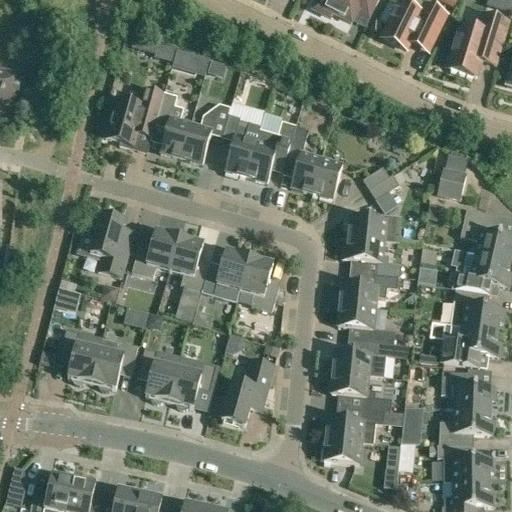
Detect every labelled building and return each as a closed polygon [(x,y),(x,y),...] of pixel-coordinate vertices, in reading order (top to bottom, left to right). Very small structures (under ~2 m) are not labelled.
[(379,0),(318,0),(313,12),(330,20),(332,16),(351,25),(362,2),(376,9),(379,0)] [(410,46),(428,54),(446,19),(424,8),(423,11),(412,6),(409,12),(399,7),(397,11),(389,7),(382,22),(389,26),(382,41),(406,53),(410,46)] [(494,68),(507,25),(483,18),(478,34),(461,29),(448,71),(476,80),(481,64),(494,68)] [(0,106),(20,108),(23,76),(0,74),(0,106)] [(164,96),(161,108),(157,123),(168,126),(160,156),(181,162),(191,128),(180,125),(184,112),(175,109),(178,100),(164,96)] [(157,123),(161,108),(129,99),(127,106),(116,103),(105,141),(120,145),(119,150),(133,153),(138,136),(152,140),(157,123)] [(191,128),(181,162),(203,168),(211,138),(222,141),(229,118),(231,111),(219,107),(203,119),(200,131),(191,128)] [(240,122),(229,118),(222,141),(233,145),(225,175),(246,181),(256,147),(246,144),(249,133),(238,129),(240,122)] [(267,150),(256,147),(246,181),(268,187),(276,158),(287,161),(288,158),(287,158),(295,129),(282,125),(277,142),(269,140),(267,150)] [(309,133),(295,129),(287,158),(288,158),(299,161),(290,191),(310,197),(320,163),(302,158),(309,133)] [(320,163),(310,197),(333,203),(343,169),(320,163)] [(389,181),(383,171),(363,184),(369,194),(389,181)] [(466,179),(443,174),(437,197),(461,203),(466,179)] [(393,179),(389,181),(369,194),(376,204),(399,189),(393,179)] [(476,258),(510,267),(511,257),(511,241),(493,237),(497,220),(466,213),(460,241),(479,246),(476,258)] [(129,254),(117,251),(125,226),(101,219),(90,257),(102,261),(98,275),(122,281),(129,254)] [(349,242),(384,245),(386,223),(351,220),(349,242)] [(170,275),(179,241),(174,239),(172,236),(169,234),(166,233),(163,234),(160,236),(156,235),(150,254),(139,251),(132,276),(153,282),(156,271),(170,275)] [(179,241),(170,275),(184,279),(181,290),(202,296),(209,271),(197,268),(203,248),(199,247),(198,243),(195,241),(192,241),(188,241),(185,243),(179,241)] [(384,245),(349,242),(348,251),(343,251),(341,263),(382,267),(384,245)] [(220,274),(209,271),(202,296),(223,302),(226,291),(240,295),(250,261),(244,259),(242,256),(239,254),(236,253),(233,253),(230,255),(226,254),(220,274)] [(510,267),(476,258),(473,271),(467,270),(466,273),(456,270),(451,292),(455,293),(480,297),(482,285),(509,292),(511,278),(511,277),(508,276),(510,267)] [(250,261),(240,295),(254,299),(251,309),(272,315),(279,291),(268,288),(273,268),(269,266),(268,263),(265,261),(262,260),(258,260),(255,263),(250,261)] [(392,268),(391,280),(398,281),(400,281),(401,269),(392,268)] [(342,287),(340,309),(375,312),(376,301),(386,302),(387,292),(397,293),(398,281),(391,280),(374,278),(373,290),(342,287)] [(455,293),(452,318),(464,320),(462,331),(497,336),(498,327),(503,327),(505,312),(478,309),(480,297),(455,293)] [(375,312),(340,309),(338,331),(369,334),(368,346),(394,348),(395,335),(373,333),(375,312)] [(497,336),(462,331),(459,355),(443,353),(441,365),(465,368),(467,357),(498,361),(500,346),(496,346),(497,336)] [(92,388),(100,353),(86,350),(88,339),(67,334),(61,359),(73,362),(68,382),(72,383),(74,386),(76,388),(80,389),(83,389),(86,386),(92,388)] [(114,357),(100,353),(92,388),(98,389),(99,392),(102,394),(105,395),(109,395),(112,392),(116,393),(120,373),(132,376),(138,351),(116,346),(114,357)] [(394,348),(368,346),(367,357),(335,354),(333,376),(368,380),(370,359),(392,361),(394,348)] [(278,362),(280,353),(266,349),(263,358),(278,362)] [(169,407),(178,372),(164,369),(167,358),(145,353),(139,378),(150,380),(145,401),(150,402),(151,405),(154,407),(157,407),(161,407),(163,405),(169,407)] [(56,358),(42,355),(39,367),(53,370),(56,358)] [(244,389),(232,385),(221,424),(245,431),(252,405),(264,408),(275,370),(251,363),(244,389)] [(178,372),(169,407),(175,408),(177,411),(180,413),(183,414),(186,413),(189,411),(193,412),(198,392),(210,395),(216,370),(194,365),(191,376),(178,372)] [(424,370),(409,369),(408,385),(407,388),(422,389),(424,370)] [(368,380),(333,376),(331,398),(362,401),(361,413),(384,416),(390,416),(392,403),(366,401),(368,380)] [(455,413),(490,415),(490,405),(495,405),(496,390),(468,389),(468,377),(442,376),(441,399),(455,400),(455,413)] [(384,416),(361,413),(359,424),(328,421),(326,443),(361,447),(373,448),(375,428),(383,429),(384,416)] [(490,415),(455,413),(454,427),(440,426),(439,449),(466,450),(466,438),(493,440),(494,425),(489,424),(490,415)] [(361,447),(326,443),(324,465),(359,469),(361,447)] [(407,444),(404,459),(421,462),(424,447),(407,444)] [(466,450),(439,449),(437,449),(437,463),(443,462),(444,486),(454,486),(454,487),(489,486),(489,476),(493,476),(493,461),(465,462),(466,450)] [(401,451),(388,450),(386,473),(398,475),(401,451)] [(67,511),(74,479),(59,480),(52,478),(45,509),(32,506),(30,511),(67,511)] [(74,479),(67,511),(89,511),(95,488),(88,486),(74,479)] [(489,486),(454,487),(454,501),(444,501),(444,511),(442,511),(441,511),(465,511),(466,511),(494,511),(494,496),(489,496),(489,486)] [(136,511),(141,493),(125,494),(118,493),(114,511),(136,511)] [(141,493),(136,511),(159,511),(162,502),(155,501),(141,493)]
